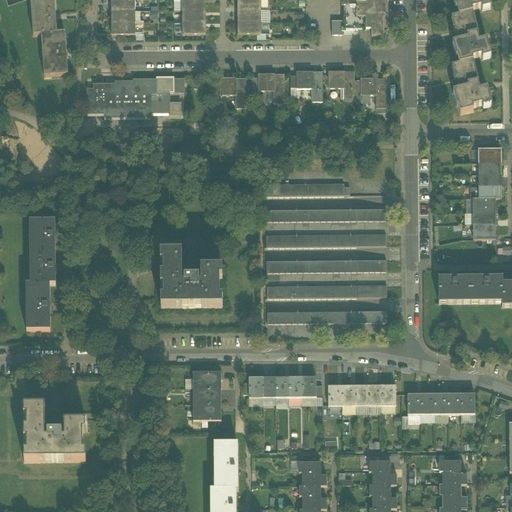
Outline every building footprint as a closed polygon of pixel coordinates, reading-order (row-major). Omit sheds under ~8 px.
[(33,38),(42,37),(57,36),(54,0),(53,0),(30,2),(33,38)] [(384,35),(384,33),(383,0),(343,0),(344,23),(344,31),(357,31),(371,31),(371,39),(388,39),(388,35),(384,35)] [(454,95),(461,118),(475,114),(474,110),(491,105),(487,92),(480,94),(478,87),(479,86),(472,61),(491,56),(487,43),(480,45),(478,37),(479,37),(472,13),(491,7),(488,0),(454,0),(460,19),(453,21),(460,44),(454,46),(461,67),(454,69),(461,93),(454,95)] [(111,1),(111,13),(135,13),(135,1),(111,1)] [(182,1),(182,13),(205,13),(205,3),(205,1),(182,1)] [(237,1),(237,13),(261,12),(261,1),(237,1)] [(237,13),(238,25),(261,24),(261,12),(237,13)] [(111,13),(111,25),(135,25),(135,13),(111,13)] [(182,13),(182,25),(205,25),(205,15),(205,13),(182,13)] [(344,36),(344,31),(344,23),(332,23),(332,37),(344,37),(344,36)] [(261,37),(261,24),(238,25),(238,37),(261,37)] [(135,37),(135,25),(111,25),(112,37),(135,37)] [(205,26),(205,25),(182,25),(182,37),(206,37),(205,26)] [(65,35),(57,36),(42,37),(45,81),(69,79),(65,35)] [(328,91),(341,91),(344,91),(344,103),(344,104),(355,104),(355,98),(354,83),(354,78),(345,78),(345,74),(328,74),(328,78),(328,90),(328,91)] [(312,105),(323,104),(322,90),(322,78),(312,78),(312,75),(297,75),(297,79),(297,91),(312,91),(312,105)] [(274,106),(285,106),(285,81),(274,81),(274,77),(258,77),(258,80),(259,94),(274,94),(274,106)] [(104,120),(151,120),(151,116),(169,116),(169,118),(181,118),(181,105),(170,105),(170,95),(184,95),(184,81),(174,81),(174,80),(156,80),(156,81),(133,82),(133,83),(115,84),(115,86),(93,86),(93,91),(87,91),(87,116),(104,116),(104,120)] [(237,111),(247,110),(247,84),(237,84),(237,80),(220,81),(220,85),(220,98),(221,98),(237,98),(237,111)] [(376,111),(387,111),(387,85),(377,85),(377,81),(360,81),(360,83),(361,98),(376,98),(376,111)] [(479,152),(479,167),(500,167),(500,161),(501,161),(501,152),(479,152)] [(479,167),(479,178),(500,178),(500,173),(501,173),(501,167),(500,167),(479,167)] [(479,178),(480,190),(500,190),(500,184),(501,184),(501,178),(500,178),(479,178)] [(266,199),(345,198),(345,188),(345,187),(266,188),(266,199)] [(471,201),(474,201),(495,201),(500,201),(500,196),(501,196),(501,190),(500,190),(480,190),(471,190),(471,201)] [(474,201),(474,216),(494,216),(494,210),(495,210),(495,201),(474,201)] [(266,225),(386,223),(386,212),(266,213),(266,225)] [(474,216),(474,228),(494,227),(494,222),(495,222),(495,216),(494,216),(474,216)] [(30,224),(30,256),(55,255),(55,224),(30,224)] [(496,227),(494,227),(474,228),(474,242),(494,242),(494,237),(496,237),(496,227)] [(266,250),(386,249),(386,237),(266,238),(266,250)] [(30,256),(30,287),(50,287),(56,287),(55,255),(30,256)] [(201,287),(199,287),(185,287),(182,287),(181,255),(160,256),(160,265),(163,265),(163,277),(160,277),(161,289),(163,289),(164,301),(161,301),(161,310),(222,310),(222,300),(220,300),(220,280),(222,280),(222,271),(201,271),(201,287)] [(267,276),(386,274),(386,263),(267,264),(267,276)] [(439,306),(470,306),(470,280),(439,281),(439,306)] [(496,280),(470,280),(470,306),(502,305),(502,286),(502,280),(496,280)] [(511,286),(502,286),(502,305),(502,310),(511,309),(511,286)] [(50,334),(50,287),(30,287),(27,287),(27,334),(50,334)] [(267,301),(387,300),(386,288),(267,290),(267,301)] [(267,327),(387,325),(387,314),(267,315),(267,327)] [(196,385),(196,391),(221,391),(221,374),(195,374),(193,374),(193,385),(196,385)] [(249,401),(263,401),(262,380),(249,380),(249,385),(249,397),(249,401)] [(276,380),(262,380),(263,401),(276,401),(276,380)] [(289,380),(276,380),(276,401),(289,401),(289,380)] [(302,380),(289,380),(289,401),(302,400),(302,380)] [(316,380),(302,380),(302,400),(316,400),(316,388),(316,380)] [(368,388),(355,389),(355,409),(368,409),(368,388)] [(381,388),(368,388),(368,409),(382,409),(381,388)] [(396,388),(381,388),(382,409),(396,409),(396,388)] [(329,409),(342,409),(342,389),(329,389),(329,409)] [(355,389),(342,389),(342,409),(355,409),(355,389)] [(196,400),(196,407),(221,407),(221,391),(196,391),(193,391),(193,400),(196,400)] [(408,418),(421,418),(421,397),(408,397),(408,418)] [(434,397),(421,397),(421,418),(434,418),(434,397)] [(447,397),(434,397),(434,418),(448,418),(447,397)] [(461,397),(447,397),(448,418),(461,418),(461,397)] [(475,397),(461,397),(461,418),(475,417),(475,397)] [(221,423),(221,407),(196,407),(193,407),(193,417),(196,417),(196,424),(221,423)] [(24,464),(86,463),(86,454),(83,454),(83,434),(85,434),(85,425),(64,425),(65,441),(62,441),(62,435),(47,435),(48,441),(45,441),(45,409),(24,410),(24,419),(26,419),(27,431),(24,431),(24,442),(27,442),(27,455),(24,455),(24,464)] [(214,446),(214,492),(236,492),(238,492),(237,446),(214,446)] [(441,475),(442,488),(460,488),(466,488),(466,477),(461,477),(460,463),(441,464),(438,464),(438,475),(441,475)] [(302,476),(302,489),(321,489),(327,489),(326,478),(321,478),(321,465),(299,465),(299,476),(302,476)] [(371,476),(371,489),(390,489),(396,489),(396,478),(390,478),(390,465),(371,465),(368,465),(368,476),(371,476)] [(338,486),(351,487),(351,481),(342,481),(342,475),(339,475),(338,486)] [(461,501),(460,488),(442,488),(439,488),(439,499),(442,498),(442,511),(443,511),(461,511),(466,511),(466,501),(461,501)] [(302,500),(302,511),(326,511),(327,502),(321,502),(321,489),(302,489),(299,489),(300,500),(302,500)] [(372,499),(371,511),(393,511),(396,511),(396,502),(391,502),(390,489),(371,489),(368,489),(369,499),(372,499)] [(210,492),(210,511),(235,511),(236,492),(214,492),(210,492)]
